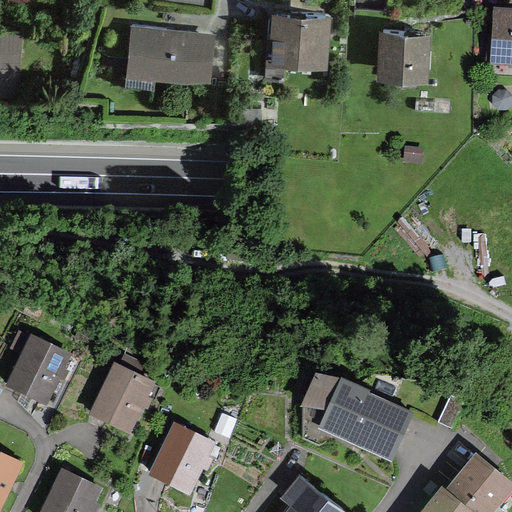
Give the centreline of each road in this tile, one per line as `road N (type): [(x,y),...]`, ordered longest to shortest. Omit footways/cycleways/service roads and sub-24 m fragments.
road 1 (trunk): [(511,194),(0,177)]
road 2 (track): [(386,273),(325,264),(199,264),(0,232)]
